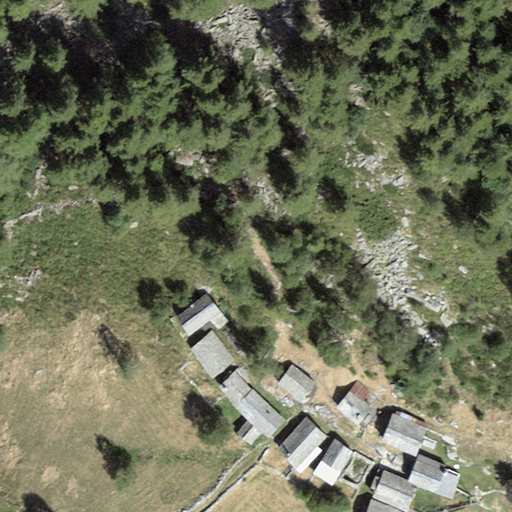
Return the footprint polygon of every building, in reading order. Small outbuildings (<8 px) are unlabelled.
[(205,295),(175,318),(189,336),(209,321),(217,331),(228,322),(205,295)] [(235,361),(211,332),(188,350),(212,379),(235,361)] [(314,384),(291,366),(277,384),(300,401),(314,384)] [(247,420),(236,433),(250,445),(261,433),(267,439),(285,421),(234,371),(217,387),(247,420)] [(357,381),(335,409),(356,426),(370,408),(363,402),(371,393),(357,381)] [(427,429),(392,415),(380,443),(415,457),(427,429)] [(307,418),(275,450),(299,474),(322,452),(317,447),(326,437),(307,418)] [(354,451),(333,439),(312,474),(333,486),(354,451)] [(445,465),(418,455),(407,481),(452,500),(461,475),(443,468),(445,465)] [(401,479),(384,471),(372,497),(404,511),(406,511),(417,488),(401,479)] [(398,511),(370,500),(364,511),(398,511)]
